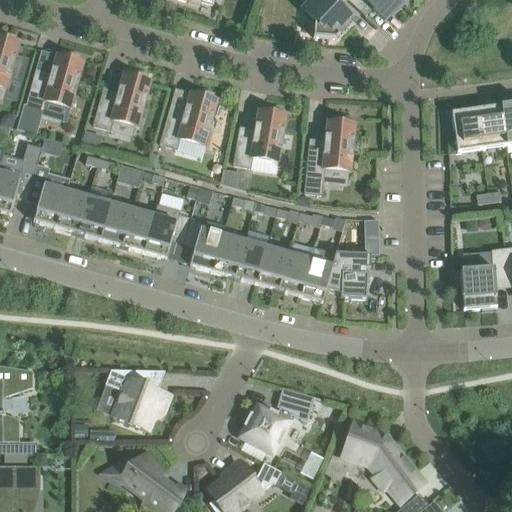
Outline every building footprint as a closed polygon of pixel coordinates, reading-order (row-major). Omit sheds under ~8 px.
[(310,0),(312,2),(303,12),(316,24),(314,27),(313,39),(335,41),(339,37),(338,36),(351,22),(334,7),(340,0),(310,0)] [(391,18),(403,6),(396,0),(344,0),(365,19),(365,18),(361,14),(368,6),(384,22),(389,16),(391,18)] [(0,90),(6,92),(10,79),(21,83),(28,60),(16,56),(19,46),(14,44),(15,39),(0,34),(0,90)] [(26,109),(42,114),(44,104),(70,111),(83,65),(78,63),(79,58),(63,53),(61,59),(56,57),(49,84),(34,80),(26,109)] [(101,101),(93,128),(109,133),(112,123),(137,130),(150,84),(145,83),(147,77),(130,72),(129,78),(123,77),(118,94),(115,105),(101,101)] [(160,147),(176,152),(178,142),(204,149),(217,103),(212,102),(213,96),(197,91),(195,97),(190,95),(182,124),(168,120),(160,147)] [(505,149),(511,147),(511,107),(500,109),(505,149)] [(249,171),(251,161),(277,165),(286,118),(280,117),(281,111),(264,108),(263,114),(258,113),(253,142),(238,140),(233,168),(249,171)] [(481,152),(505,149),(500,109),(475,112),(481,152)] [(457,156),(481,152),(475,112),(451,116),(454,136),(448,136),(449,155),(449,156),(450,156),(457,155),(457,156)] [(309,151),(304,196),(321,198),(323,172),(350,174),(355,127),(349,126),(350,120),(333,118),(332,124),(327,124),(324,153),(309,151)] [(96,170),(99,162),(87,159),(85,167),(96,170)] [(99,162),(96,170),(108,173),(110,165),(99,162)] [(131,171),(129,179),(140,182),(142,174),(131,171)] [(14,201),(26,204),(33,177),(20,173),(18,181),(0,175),(0,215),(9,218),(14,201)] [(239,183),(236,177),(223,174),(219,187),(237,192),(239,183)] [(32,225),(55,231),(65,194),(44,188),(46,181),(33,177),(26,204),(37,207),(32,225)] [(153,177),(150,185),(162,188),(164,180),(153,177)] [(55,231),(77,237),(87,200),(65,194),(55,231)] [(487,196),(489,206),(501,204),(499,194),(487,196)] [(477,208),(489,206),(487,196),(476,198),(477,208)] [(296,207),(308,209),(309,201),(297,199),(296,207)] [(77,237),(99,243),(109,207),(87,200),(77,237)] [(233,200),(231,208),(242,211),(245,203),(233,200)] [(255,206),(253,214),(264,217),(267,209),(255,206)] [(99,243),(121,250),(132,213),(109,207),(99,243)] [(121,250),(144,256),(157,207),(153,219),(132,213),(121,250)] [(182,248),(190,221),(178,218),(180,214),(157,207),(144,256),(166,262),(171,245),(182,248)] [(277,211),(275,219),(287,223),(289,215),(277,211)] [(297,224),(309,227),(311,219),(300,216),(297,224)] [(334,222),(322,219),(320,227),(332,230),(334,222)] [(211,275),(221,238),(201,232),(203,225),(190,221),(182,248),(194,252),(189,269),(211,275)] [(345,221),(343,229),(355,233),(357,225),(345,221)] [(211,275),(233,281),(244,245),(221,238),(211,275)] [(233,281),(256,288),(266,251),(244,245),(233,281)] [(256,288),(278,294),(288,257),(266,251),(256,288)] [(494,281),(508,280),(504,251),(490,253),(492,272),(453,275),(453,274),(452,274),(452,292),(454,292),(454,290),(461,290),(463,313),(481,311),(481,313),(495,312),(495,310),(496,310),(494,281)] [(332,270),(326,293),(340,297),(340,301),(365,302),(366,278),(363,278),(363,272),(370,272),(370,258),(335,256),(331,269),(332,270)] [(278,294),(300,300),(310,263),(288,257),(278,294)] [(332,270),(331,269),(310,263),(300,300),(322,306),(326,293),(332,270)] [(0,401),(32,391),(32,374),(0,369),(0,445),(18,445),(19,422),(4,417),(4,415),(0,415),(0,401)] [(165,374),(110,372),(105,388),(123,394),(113,420),(147,432),(155,411),(162,414),(168,398),(157,394),(165,374)] [(291,417),(307,426),(314,400),(281,391),(276,410),(279,411),(275,417),(257,407),(240,440),(272,456),(289,424),(288,424),(291,417)] [(354,424),(342,459),(368,468),(376,478),(374,480),(383,492),(386,489),(400,506),(424,486),(389,443),(387,446),(382,443),(384,440),(370,435),(370,433),(354,424)] [(26,455),(3,456),(3,464),(26,464),(26,455)] [(146,503),(139,511),(172,511),(184,493),(178,488),(169,500),(157,491),(166,479),(146,456),(137,465),(129,459),(103,477),(119,486),(121,484),(146,503)] [(229,478),(209,493),(216,502),(210,506),(214,511),(236,511),(272,486),(275,487),(291,496),(293,496),(306,503),(312,491),(281,475),(263,466),(257,478),(251,483),(238,466),(226,475),(229,478)] [(0,511),(24,511),(24,504),(36,504),(36,472),(0,471),(0,511)] [(440,511),(432,503),(422,511),(440,511)]
